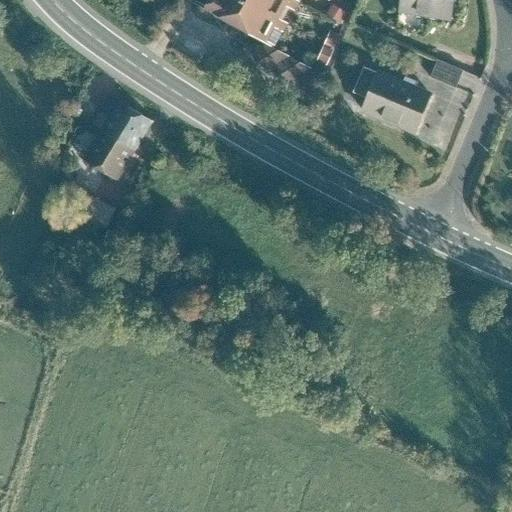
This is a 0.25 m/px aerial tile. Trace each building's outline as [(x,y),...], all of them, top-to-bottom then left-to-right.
[(285,31),(287,26),(232,0),(200,0),(196,10),(264,44),(274,25),(285,31)] [(297,9),(299,5),(288,0),(232,0),(287,26),(288,23),(278,18),(285,4),(297,9)] [(447,21),(450,0),(397,0),(395,13),(447,21)] [(341,24),(344,15),(330,9),(327,19),(341,24)] [(328,34),(322,49),(333,53),(339,38),(328,34)] [(327,68),(333,53),(322,49),(316,64),(327,68)] [(455,90),(461,76),(434,65),(428,79),(455,90)] [(414,138),(431,97),(375,74),(358,114),(414,138)] [(117,190),(154,127),(111,102),(74,164),(117,190)] [(105,234),(115,209),(92,199),(82,224),(105,234)] [(58,251),(54,270),(73,274),(77,255),(58,251)]
